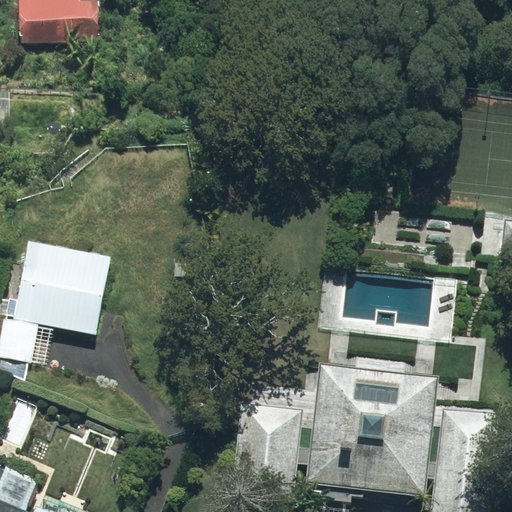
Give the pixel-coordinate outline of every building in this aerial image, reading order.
[(0,35),(26,35),(26,45),(109,44),(108,7),(94,8),(94,0),(25,0),(25,1),(0,1),(0,35)] [(511,214),(484,212),(478,259),(511,263),(511,214)] [(101,339),(113,259),(28,246),(19,303),(2,300),(0,310),(0,322),(6,323),(0,359),(0,360),(48,368),(54,331),(101,339)] [(250,385),(241,485),(434,503),(445,385),(411,382),(413,361),(354,355),(353,371),(317,367),(315,392),(250,385)] [(501,511),(507,420),(449,416),(437,511),(501,511)] [(0,511),(44,511),(41,511),(49,488),(1,471),(0,473),(0,511)]
